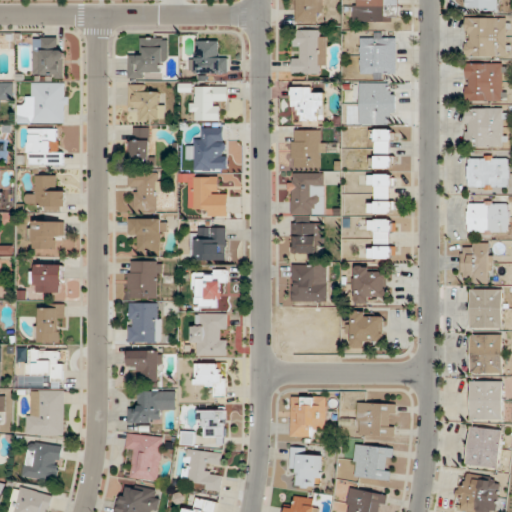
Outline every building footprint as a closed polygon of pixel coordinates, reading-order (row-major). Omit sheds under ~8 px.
[(322,0),(292,0),(293,23),(323,23),(322,0)] [(398,22),(398,0),(352,0),(352,22),(398,22)] [(498,0),(465,0),(466,13),(499,13),(498,0)] [(508,57),(508,18),(464,18),(464,57),(508,57)] [(327,66),(327,31),(293,31),(293,52),(292,52),(292,75),(319,75),(319,66),(327,66)] [(396,77),(396,36),(360,36),(360,77),(396,77)] [(66,49),(57,49),(57,38),(34,38),(34,77),(66,77),(66,49)] [(129,79),(166,79),(166,39),(140,39),(140,56),(129,56),(129,79)] [(190,60),(190,73),(228,73),(228,54),(219,54),(219,41),(197,41),(197,60),(190,60)] [(465,63),(465,103),(506,103),(506,63),(465,63)] [(0,83),(0,101),(14,101),(13,83),(0,83)] [(17,124),(69,124),(69,83),(27,83),(27,105),(17,105),(17,124)] [(360,125),(395,125),(395,93),(390,93),(390,84),(360,84),(360,125)] [(129,110),(139,110),(139,121),(164,120),(163,94),(148,94),(148,85),(129,86),(129,110)] [(228,87),(192,87),(192,121),(220,121),(220,106),(228,106),(228,87)] [(293,88),(293,125),(326,125),(326,95),(315,95),(315,88),(293,88)] [(466,147),(508,147),(507,108),(465,109),(466,147)] [(151,164),(151,128),(131,128),(131,164),(151,164)] [(228,171),(228,128),(203,128),(203,139),(195,139),(195,148),(187,148),(187,160),(195,160),(195,171),(228,171)] [(63,166),(63,139),(58,139),(58,129),(27,129),(27,166),(63,166)] [(294,169),(324,169),(324,130),(294,130),(294,169)] [(393,130),(371,130),(371,169),(393,169),(393,130)] [(509,156),(467,156),(467,189),(509,189),(509,156)] [(160,209),(160,173),(132,173),(132,209),(160,209)] [(290,216),(324,216),(324,173),(290,173),(290,216)] [(394,214),(394,175),(370,175),(370,187),(375,187),(375,203),(370,203),(370,214),(394,214)] [(66,207),(66,187),(55,187),(55,176),(36,176),(36,193),(27,193),(27,207),(66,207)] [(228,217),(228,195),(219,195),(219,176),(190,176),(189,207),(200,208),(200,217),(228,217)] [(468,202),(468,233),(509,233),(509,202),(468,202)] [(129,239),(140,239),(140,251),(163,251),(163,219),(129,219),(129,239)] [(393,258),(393,220),(370,220),(370,258),(393,258)] [(64,240),(64,222),(32,222),(32,249),(55,249),(55,240),(64,240)] [(323,255),(323,223),(293,223),(293,255),(323,255)] [(227,228),(195,228),(195,261),(227,261),(227,228)] [(493,243),(463,244),(463,278),(471,278),(471,285),(494,284),(493,243)] [(129,299),(162,299),(162,262),(129,262),(129,299)] [(63,293),(63,265),(31,265),(31,293),(63,293)] [(327,303),(327,265),(291,265),(291,303),(327,303)] [(356,305),(387,305),(387,269),(356,269),(356,305)] [(223,271),(194,271),(194,308),(223,308),(223,271)] [(504,328),(504,290),(471,290),(471,328),(504,328)] [(129,344),(162,344),(162,303),(129,303),(129,344)] [(64,305),(38,305),(38,343),(64,343),(64,305)] [(349,323),(349,345),(384,345),(384,313),(353,313),(353,323),(349,323)] [(193,347),(199,347),(199,357),(229,357),(228,314),(193,314),(193,347)] [(471,374),(505,374),(505,335),(471,335),(471,374)] [(65,379),(65,351),(27,351),(27,379),(65,379)] [(161,351),(129,351),(129,372),(139,372),(139,382),(161,382),(161,351)] [(228,374),(219,374),(219,364),(196,364),(196,386),(217,386),(217,397),(228,397),(228,374)] [(470,381),(470,420),(505,420),(505,381),(470,381)] [(66,436),(66,390),(28,390),(28,436),(66,436)] [(140,392),(140,409),(129,409),(129,424),(161,424),(161,412),(176,412),(176,392),(140,392)] [(291,438),(327,438),(327,397),(291,397),(291,438)] [(395,441),(395,415),(397,415),(397,404),(358,403),(357,440),(395,441)] [(226,411),(198,411),(198,429),(205,429),(205,438),(226,438),(226,411)] [(500,469),(503,429),(469,427),(466,466),(500,469)] [(183,445),(195,445),(195,432),(182,432),(183,445)] [(127,452),(135,453),(133,479),(159,482),(163,437),(129,434),(127,452)] [(63,446),(28,441),(23,478),(58,482),(63,446)] [(391,482),(394,449),(357,445),(353,477),(391,482)] [(321,488),(322,457),(310,456),(310,448),(291,448),(290,469),(298,470),(298,487),(321,488)] [(221,492),(223,475),(213,474),(214,464),(223,465),(225,453),(189,449),(185,488),(221,492)] [(496,511),(501,479),(468,474),(467,477),(459,476),(454,511),(496,511)] [(116,511),(156,511),(160,491),(121,484),(116,511)] [(48,511),(53,495),(15,486),(8,511),(48,511)] [(346,511),(384,511),(387,494),(350,489),(346,511)] [(284,511),(316,511),(318,500),(297,497),(295,506),(286,504),(284,511)] [(184,511),(215,511),(218,504),(198,498),(195,510),(186,508),(184,511)]
